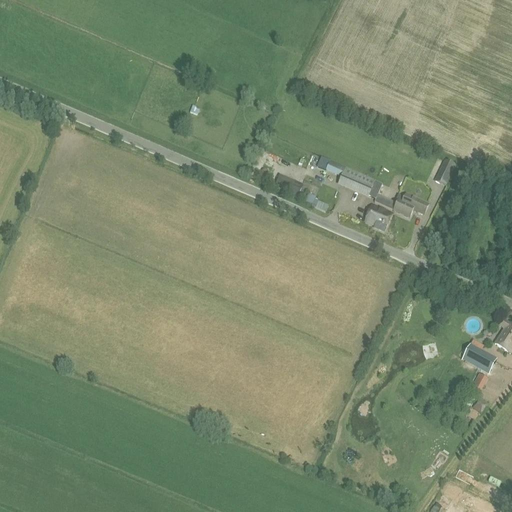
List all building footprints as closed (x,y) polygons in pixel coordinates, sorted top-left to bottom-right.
[(330,162),(323,159),(319,168),(341,178),(346,168),(330,162)] [(445,161),(435,182),(446,188),(456,167),(445,161)] [(338,186),(368,199),(369,197),(376,200),(383,185),(376,182),(346,168),(341,178),(338,186)] [(395,182),(391,189),(399,194),(403,186),(395,182)] [(312,190),(309,198),(316,200),(319,192),(312,190)] [(399,200),(394,212),(409,219),(412,211),(423,216),(428,205),(406,195),(403,201),(399,200)] [(384,232),(392,214),(372,205),(364,222),(374,227),(374,228),(384,232)] [(510,354),(511,351),(511,325),(504,320),(499,327),(504,330),(494,344),(510,354)] [(477,337),(475,341),(484,346),(487,342),(477,337)] [(497,360),(482,352),(485,347),(473,341),(462,360),(489,374),(497,360)] [(484,384),(487,379),(479,375),(476,380),(484,384)] [(480,414),(486,405),(478,399),(472,408),(480,414)] [(505,511),(448,483),(443,494),(478,511),(505,511)]
